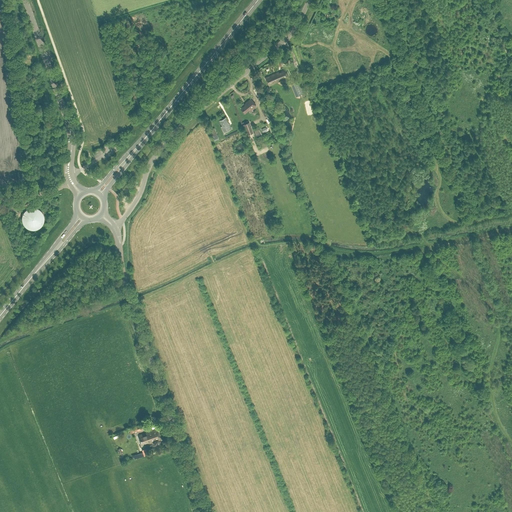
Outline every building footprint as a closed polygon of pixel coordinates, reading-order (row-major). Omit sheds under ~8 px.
[(274,83),(289,77),(286,69),(270,75),(270,76),(266,77),(269,85),(274,83)] [(303,94),(297,81),(291,83),(296,96),(303,94)] [(250,111),(256,105),(251,99),(246,103),(247,104),(241,108),(245,113),(249,110),(250,111)] [(224,132),(232,129),(229,123),(228,123),(226,117),(220,120),(222,126),(221,126),(224,132)] [(253,132),(249,122),(243,124),(247,135),(253,132)] [(265,136),(270,133),(266,125),(260,128),(265,136)] [(214,141),(219,139),(214,128),(210,129),(214,141)] [(21,218),(21,219),(21,220),(21,221),(22,222),(22,223),(23,224),(23,225),(24,226),(25,227),(26,228),(27,229),(28,229),(29,230),(30,230),(31,230),(33,230),(34,230),(35,230),(36,230),(37,229),(38,229),(39,228),(40,227),(41,227),(41,226),(42,225),(43,224),(43,223),(43,222),(44,221),(44,220),(44,219),(44,218),(44,216),(43,215),(43,214),(43,213),(42,212),(41,211),(40,210),(39,209),(38,209),(37,208),(36,208),(35,208),(34,207),(33,207),(31,207),(30,208),(29,208),(28,208),(27,209),(26,209),(25,210),(25,211),(24,211),(23,212),(23,213),(22,214),(22,215),(21,216),(21,218)] [(145,422),(136,425),(138,431),(147,428),(145,422)] [(143,445),(161,438),(157,428),(140,434),(143,445)]
